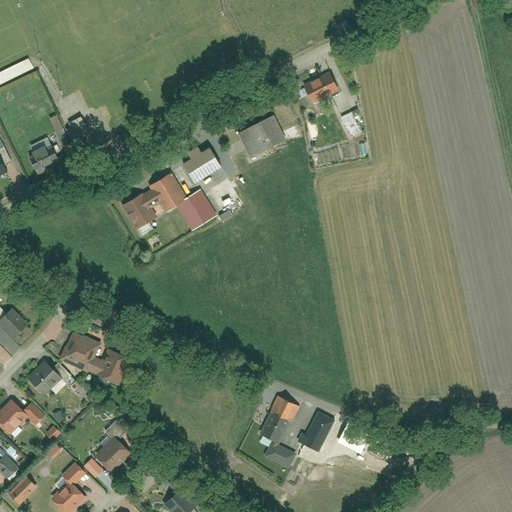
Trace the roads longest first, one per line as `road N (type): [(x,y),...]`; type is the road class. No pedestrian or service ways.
road 1 (residential): [(417,0),(0,212)]
road 2 (residential): [(75,302),(384,425),(511,425)]
